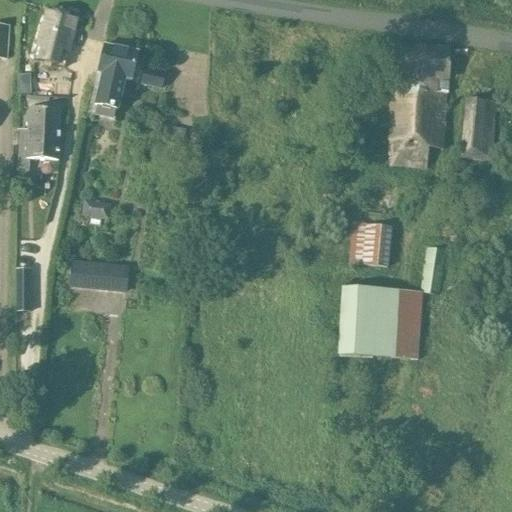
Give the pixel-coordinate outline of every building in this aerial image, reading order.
[(56,66),(61,52),(67,54),(77,20),(48,11),(34,60),(56,66)] [(0,61),(7,62),(9,28),(0,27),(0,61)] [(138,54),(104,46),(98,74),(102,75),(94,106),(117,112),(125,80),(131,82),(138,54)] [(448,96),(449,80),(450,50),(396,48),(395,79),(392,79),(387,170),(428,172),(428,153),(444,152),(446,96),(448,96)] [(161,91),(166,72),(145,67),(140,86),(161,91)] [(27,74),(15,75),(16,94),(28,93),(27,74)] [(459,161),(493,164),(497,103),(463,101),(459,161)] [(28,174),(29,161),(58,163),(60,110),(29,108),(27,131),(17,131),(16,174),(28,174)] [(182,147),(185,130),(169,128),(166,144),(182,147)] [(108,221),(111,206),(83,201),(80,216),(108,221)] [(391,227),(352,223),(347,265),(387,268),(391,227)] [(421,294),(438,297),(445,251),(425,249),(419,294),(421,294)] [(126,292),(128,269),(72,263),(70,287),(126,292)] [(30,271),(15,271),(15,313),(31,313),(30,271)] [(337,357),(418,361),(421,294),(341,290),(337,357)]
